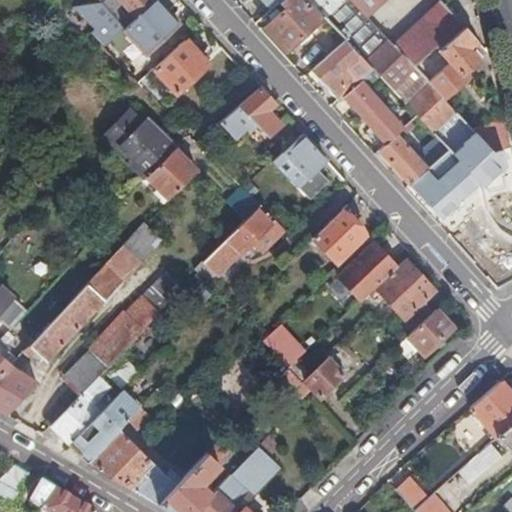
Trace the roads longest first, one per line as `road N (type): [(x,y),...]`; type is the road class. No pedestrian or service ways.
road 1 (residential): [(207,0),(500,327)]
road 2 (residential): [(327,511),(500,327)]
road 3 (residential): [(0,434),(132,511)]
